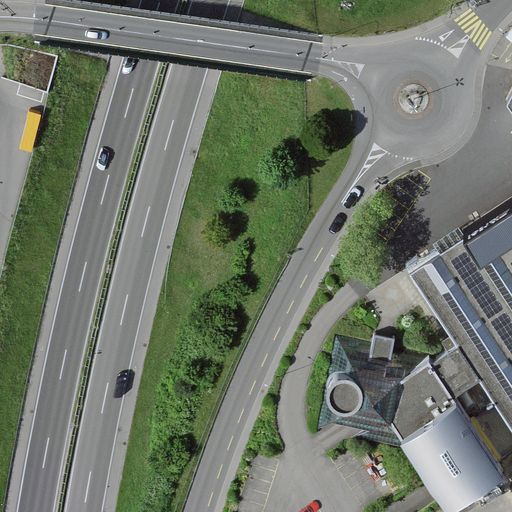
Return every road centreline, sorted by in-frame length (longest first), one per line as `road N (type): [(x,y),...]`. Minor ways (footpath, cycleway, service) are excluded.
road 1 (motorway): [(83,511),(148,211),(211,0)]
road 2 (motorway): [(161,0),(80,286),(36,511)]
road 3 (tertiary): [(387,135),(279,314),(199,511)]
road 4 (tertiary): [(0,17),(326,59),(374,77)]
road 5 (tertiary): [(387,135),(412,144),(447,130),(460,104),(443,63)]
